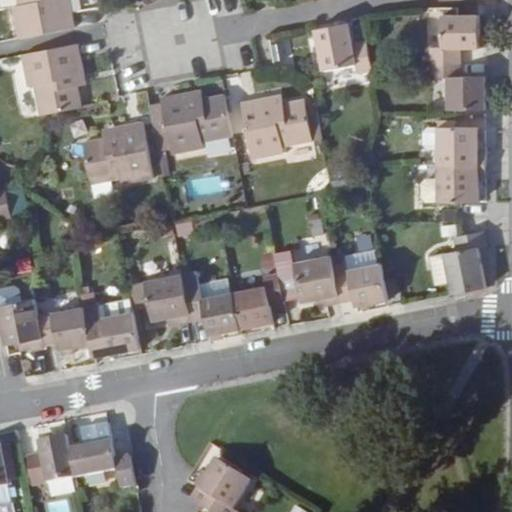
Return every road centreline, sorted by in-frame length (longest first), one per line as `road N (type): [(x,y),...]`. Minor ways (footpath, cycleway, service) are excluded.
road 1 (residential): [(142,381),(511,314)]
road 2 (residential): [(176,39),(366,0)]
road 3 (residential): [(0,409),(142,381)]
road 4 (residential): [(158,511),(142,381)]
